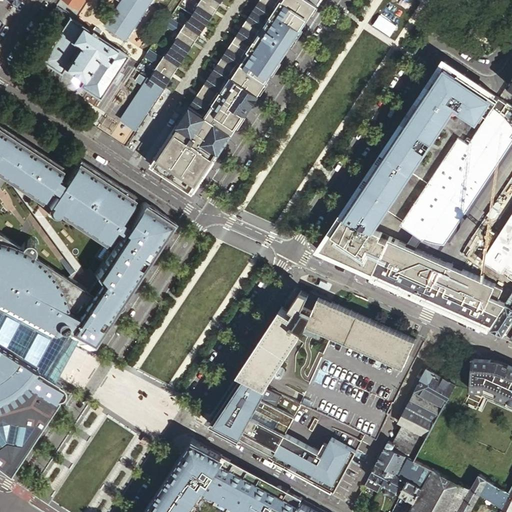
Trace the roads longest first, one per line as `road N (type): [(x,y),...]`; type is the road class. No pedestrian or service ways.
road 1 (unclassified): [(290,251),(426,46),(445,43),(483,68),(511,39)]
road 2 (tertiary): [(205,216),(12,504)]
road 3 (tertiary): [(345,0),(205,216)]
road 4 (residential): [(511,352),(290,251)]
road 5 (residential): [(0,86),(205,216)]
road 6 (unclassified): [(179,419),(290,251)]
road 7 (residential): [(179,419),(345,511)]
